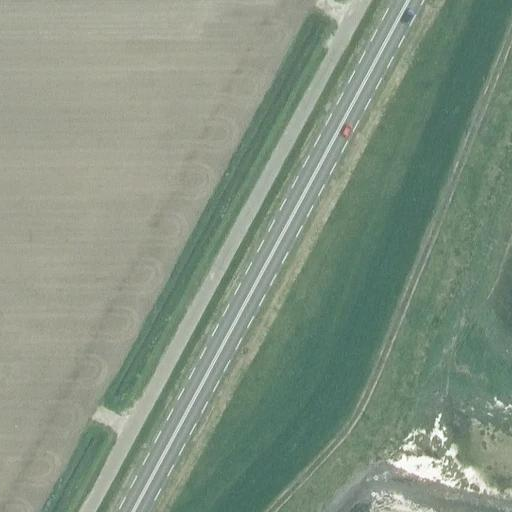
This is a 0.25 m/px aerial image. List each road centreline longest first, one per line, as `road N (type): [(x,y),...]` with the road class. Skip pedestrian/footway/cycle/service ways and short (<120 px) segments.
road 1 (primary): [(135,511),(410,0)]
road 2 (unclassified): [(361,0),(87,511)]
road 3 (track): [(511,37),(354,421),(275,511)]
